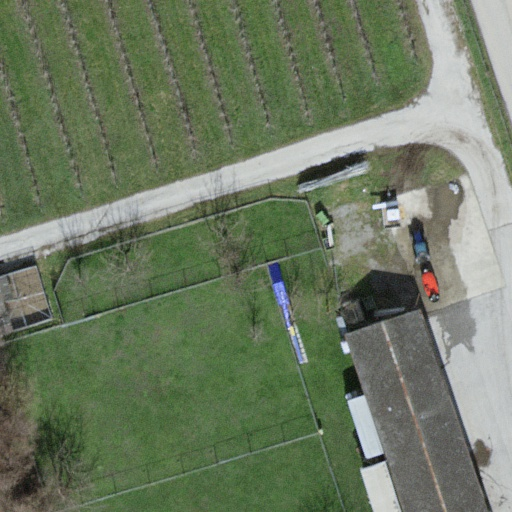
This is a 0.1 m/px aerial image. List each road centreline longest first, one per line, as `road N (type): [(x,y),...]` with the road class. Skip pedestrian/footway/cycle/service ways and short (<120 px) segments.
road 1 (track): [(0,259),(442,122),(485,174),(511,254)]
road 2 (track): [(424,0),(459,96),(442,122)]
